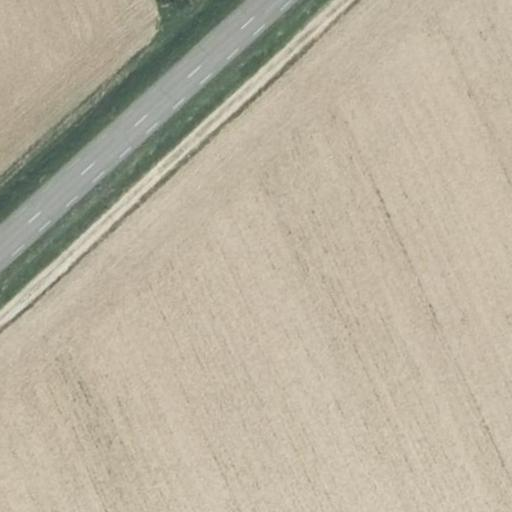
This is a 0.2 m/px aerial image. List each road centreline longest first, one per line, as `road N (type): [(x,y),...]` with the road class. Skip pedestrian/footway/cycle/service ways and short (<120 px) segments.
road 1 (track): [(0,315),(339,0)]
road 2 (tertiary): [(0,254),(280,0)]
